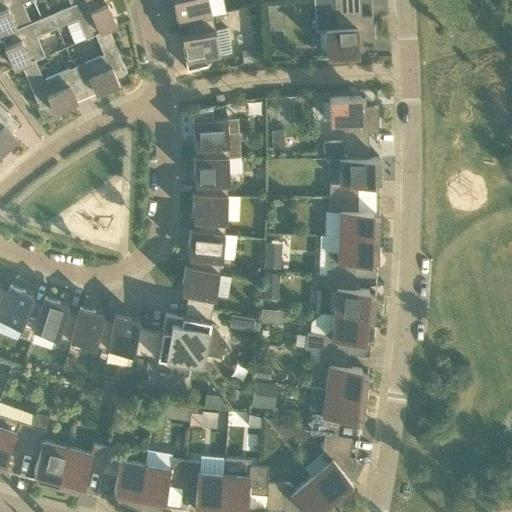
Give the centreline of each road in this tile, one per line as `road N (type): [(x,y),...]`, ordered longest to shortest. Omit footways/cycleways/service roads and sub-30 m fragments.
road 1 (residential): [(379,511),(407,292),(401,0)]
road 2 (residential): [(164,99),(164,203),(155,250),(136,270),(98,282),(0,250)]
road 3 (residential): [(0,193),(46,155),(164,99)]
